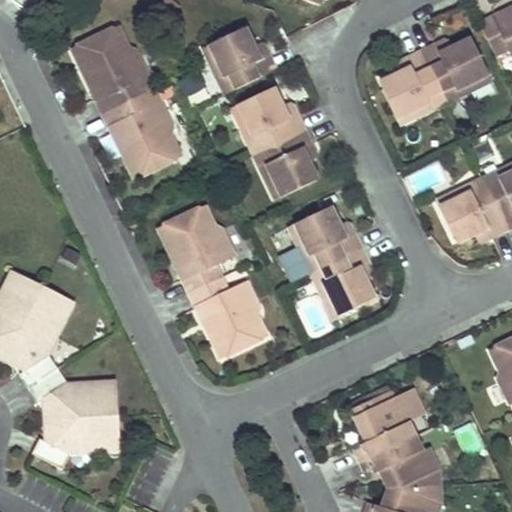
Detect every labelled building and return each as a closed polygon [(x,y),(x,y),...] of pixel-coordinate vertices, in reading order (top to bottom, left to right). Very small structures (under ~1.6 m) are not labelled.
[(498,24),(511,17),(511,7),(494,16),(498,24)] [(511,17),(498,24),(494,16),(479,23),(494,55),(508,48),(511,55),(511,17)] [(118,26),(71,48),(85,77),(93,73),(104,95),(96,99),(103,114),(135,99),(128,85),(147,76),(135,50),(130,52),(118,26)] [(245,28),(238,31),(244,42),(250,39),(245,28)] [(244,42),(238,31),(203,48),(213,69),(220,66),(225,78),(230,75),(236,89),(276,70),(269,55),(260,60),(254,46),(250,39),(244,42)] [(470,39),(459,45),(462,51),(473,46),(470,39)] [(452,48),(449,42),(444,41),(434,45),(438,54),(452,48)] [(265,46),(259,43),(254,46),(260,60),(269,55),(265,46)] [(490,81),(473,46),(462,51),(459,45),(452,48),(438,54),(434,45),(420,52),(438,92),(452,86),(454,90),(466,85),(469,91),(490,81)] [(392,84),(381,89),(397,124),(418,115),(415,108),(427,103),(425,98),(438,92),(420,52),(405,59),(409,68),(396,74),(389,77),(392,84)] [(395,63),(393,68),(396,74),(409,68),(405,59),(395,63)] [(220,66),(213,69),(225,94),(236,89),(230,75),(225,78),(220,66)] [(104,95),(93,73),(85,77),(96,99),(104,95)] [(378,83),(381,89),(392,84),(389,77),(378,83)] [(444,103),(469,91),(466,85),(454,90),(452,86),(438,92),(444,103)] [(274,87),(268,90),(273,101),(279,98),(274,87)] [(304,129),(298,114),(289,118),(282,105),(279,98),(273,101),(268,90),(232,106),(242,127),(248,124),(254,136),(258,134),(264,148),(304,129)] [(415,108),(418,115),(444,103),(438,92),(425,98),(427,103),(415,108)] [(121,151),(134,180),(181,157),(168,131),(173,129),(161,103),(141,113),(135,99),(103,114),(110,129),(118,125),(129,147),(121,151)] [(293,105),(288,102),(282,105),(289,118),(298,114),(293,105)] [(248,124),(242,127),(253,153),(264,148),(258,134),(254,136),(248,124)] [(121,151),(129,147),(118,125),(110,129),(121,151)] [(275,199),(311,182),(305,171),(312,168),(308,161),(302,148),(311,143),(304,129),(264,148),(271,161),(266,163),(272,175),(265,178),(275,199)] [(308,161),(314,159),(316,153),(311,143),(302,148),(308,161)] [(253,153),(265,178),(272,175),(266,163),(271,161),(264,148),(253,153)] [(511,163),(505,167),(508,173),(496,179),(498,183),(485,190),(505,230),(511,226),(511,163)] [(442,164),(412,171),(417,194),(448,187),(442,164)] [(508,173),(505,167),(480,179),(485,190),(498,183),(496,179),(508,173)] [(305,171),(311,182),(317,179),(312,168),(305,171)] [(480,179),(455,192),(458,198),(470,192),(472,197),(485,190),(480,179)] [(434,202),(452,237),(463,232),(466,238),(473,235),(486,228),(490,237),(505,230),(485,190),(472,197),(470,192),(458,198),(455,192),(434,202)] [(204,205),(158,228),(172,257),(180,253),(190,275),(182,279),(189,293),(221,278),(214,264),(234,255),(221,229),(217,232),(204,205)] [(330,207),(324,210),(329,221),(336,218),(330,207)] [(329,221),(324,210),(288,227),(299,248),(305,245),(310,256),(315,254),(321,268),(361,249),(354,234),(345,238),(339,225),(336,218),(329,221)] [(350,225),(345,222),(339,225),(345,238),(354,234),(350,225)] [(473,235),(476,240),(481,241),(490,237),(486,228),(473,235)] [(463,232),(452,237),(455,243),(466,238),(463,232)] [(305,245),(299,248),(311,273),(321,268),(315,254),(310,256),(305,245)] [(333,319),(368,302),(363,291),(369,288),(366,281),(359,267),(368,263),(361,249),(321,268),(328,281),(323,283),(329,295),(323,298),(333,319)] [(190,275),(180,253),(172,257),(182,279),(190,275)] [(366,281),(372,278),(373,272),(368,263),(359,267),(366,281)] [(311,273),(323,298),(329,295),(323,283),(328,281),(321,268),(311,273)] [(0,353),(17,362),(24,371),(19,375),(28,389),(37,403),(42,400),(49,409),(50,431),(45,441),(39,438),(32,454),(62,469),(72,451),(75,444),(89,443),(89,450),(119,448),(117,416),(116,383),(85,385),(86,392),(72,393),(68,386),(57,370),(46,353),(41,346),(47,334),(53,337),(72,300),(14,271),(0,297),(0,310),(1,311),(0,312),(0,353)] [(207,330),(221,359),(267,337),(255,310),(259,308),(247,283),(228,292),(221,278),(189,293),(196,308),(204,304),(215,326),(207,330)] [(363,291),(368,302),(374,299),(369,288),(363,291)] [(207,330),(215,326),(204,304),(196,308),(207,330)] [(47,334),(41,346),(46,353),(53,337),(47,334)] [(511,338),(489,350),(501,376),(497,378),(509,404),(511,402),(511,338)] [(17,362),(0,353),(0,359),(15,367),(24,371),(17,362)] [(423,415),(411,390),(395,397),(408,423),(423,415)] [(421,451),(395,397),(354,417),(362,434),(367,436),(369,441),(366,443),(353,448),(367,477),(379,471),(383,470),(385,475),(383,480),(388,489),(384,498),(387,503),(385,509),(381,507),(369,503),(365,511),(428,511),(432,503),(430,471),(421,451)] [(475,423),(457,428),(466,458),(484,453),(475,423)] [(437,469),(428,448),(421,451),(430,471),(432,503),(428,511),(436,511),(439,504),(437,469)]
